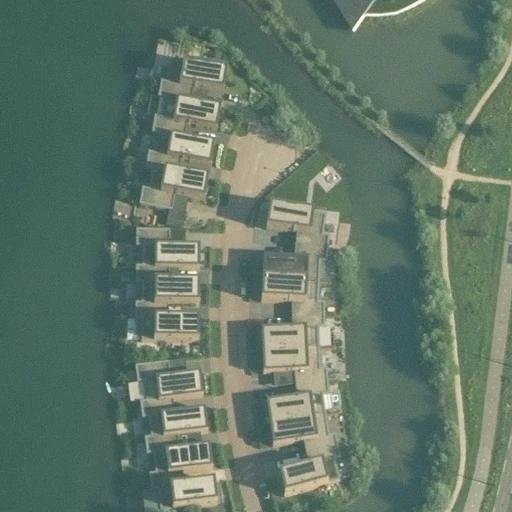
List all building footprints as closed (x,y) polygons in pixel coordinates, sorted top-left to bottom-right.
[(344,0),(344,1),(361,13),(366,6),(367,6),(370,0),(344,0)] [(160,83),(157,100),(163,101),(164,99),(190,104),(192,91),(222,96),(226,73),(170,63),(166,84),(160,83)] [(164,99),(163,101),(160,120),(154,119),(151,136),(157,137),(157,135),(184,140),(186,127),(216,132),(220,109),(190,104),(164,99)] [(157,135),(157,137),(154,156),(147,155),(144,172),(151,173),(151,171),(177,176),(179,163),(210,168),(214,145),(184,140),(157,135)] [(141,191),(138,208),(171,214),(173,199),(204,204),(208,181),(177,176),(151,171),(151,173),(147,192),(141,191)] [(294,248),(327,252),(328,239),(322,238),(325,217),(268,208),(265,231),(295,236),(294,248)] [(141,250),(141,269),(168,270),(168,272),(198,272),(199,249),(168,248),(168,233),(135,233),(134,250),(141,250)] [(261,282),(318,285),(319,264),(326,265),(327,252),(294,248),(293,261),(262,259),(261,282)] [(167,285),(168,272),(168,270),(141,269),(134,269),(134,287),(141,287),(140,306),(167,306),(167,308),(198,308),(198,285),(167,285)] [(291,318),(324,318),(324,305),(317,305),(318,285),(261,282),(260,304),(291,305),(291,318)] [(167,321),(167,308),(167,306),(140,306),(134,306),(134,323),(140,323),(140,344),(198,345),(198,321),(167,321)] [(324,331),(324,318),(291,318),(291,330),(260,332),(261,354),(318,351),(317,331),(324,331)] [(319,371),(318,351),(261,354),(262,377),(293,375),(294,387),(327,384),(326,371),(319,371)] [(167,364),(134,369),(136,386),(142,385),(145,404),(171,401),(172,403),(202,399),(199,376),(169,379),(167,364)] [(268,427),(325,418),(322,398),(328,397),(327,384),(294,387),(296,400),(265,405),(268,427)] [(147,421),(150,440),(176,437),(176,439),(207,435),(204,412),(173,416),(172,403),(171,401),(145,404),(139,405),(141,422),(147,421)] [(305,456),(337,450),(334,437),(328,438),(325,418),(268,427),(272,449),(302,444),(305,456)] [(176,437),(150,440),(143,441),(146,458),(152,457),(154,476),(181,473),(181,475),(211,471),(208,448),(178,452),(176,439),(176,437)] [(340,462),(337,450),(305,456),(307,468),(277,476),(283,499),(339,484),(333,464),(340,462)] [(156,493),(158,511),(176,511),(216,507),(213,484),(183,488),(181,475),(181,473),(154,476),(148,477),(150,494),(156,493)]
